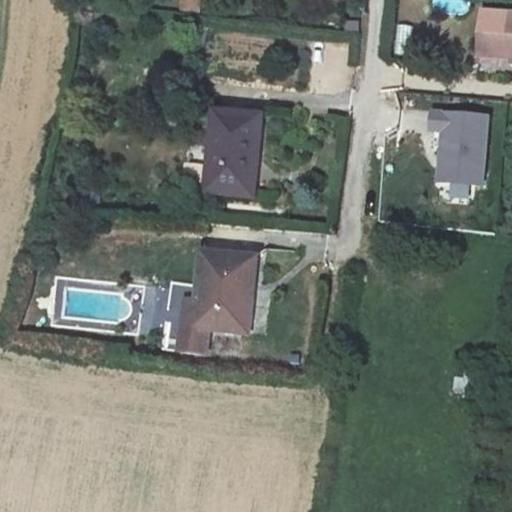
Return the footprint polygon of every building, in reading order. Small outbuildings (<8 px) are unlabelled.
[(203,0),(182,0),(182,12),(203,13),(203,0)] [(511,1),(500,0),(481,0),(476,50),(511,53),(511,46),(511,1)] [(355,94),(356,44),(310,43),(309,94),(355,94)] [(270,109),(225,103),(214,179),(260,185),(270,109)] [(491,117),(432,113),(431,135),(442,136),(438,186),(486,189),(491,117)] [(205,244),(196,318),(250,325),(252,299),(247,299),(252,251),(205,244)]
